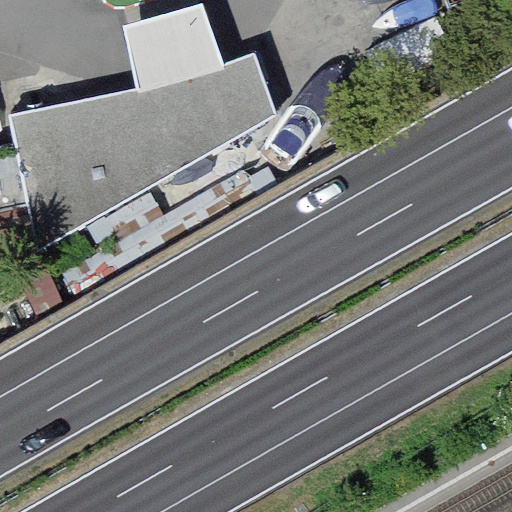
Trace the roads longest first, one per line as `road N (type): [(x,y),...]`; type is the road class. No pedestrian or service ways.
road 1 (motorway): [(511,149),(0,439)]
road 2 (motorway): [(97,511),(511,276)]
